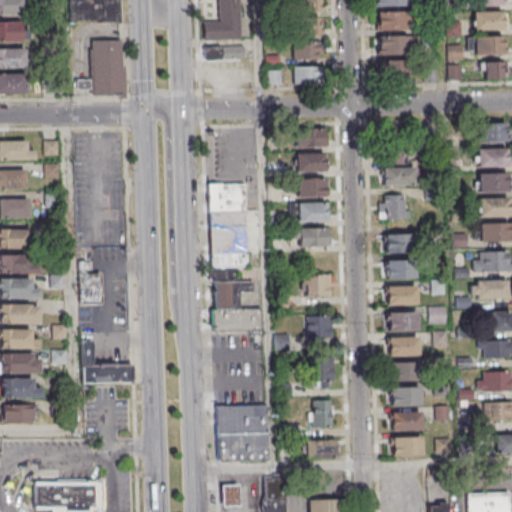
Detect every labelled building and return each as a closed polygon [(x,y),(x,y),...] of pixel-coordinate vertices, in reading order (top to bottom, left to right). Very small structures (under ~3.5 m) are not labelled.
[(23,0),(0,0),(0,14),(23,14),(23,0)] [(117,0),(63,0),(64,23),(118,23),(117,0)] [(239,39),(238,0),(216,0),(217,20),(202,20),(202,40),(239,39)] [(321,12),(320,0),(294,0),(294,12),(321,12)] [(502,10),(471,10),(471,29),(502,29),(502,10)] [(376,11),(376,30),(406,30),(406,11),(376,11)] [(0,21),(0,40),(20,41),(20,21),(0,21)] [(317,31),(316,23),(302,24),(303,32),(317,31)] [(407,54),(407,35),(376,35),(376,54),(407,54)] [(477,55),(505,55),(505,35),(477,35),(477,55)] [(89,40),(90,95),(124,94),(123,39),(89,40)] [(291,59),(319,59),(319,42),(291,42),(291,59)] [(221,59),(242,59),(242,45),(221,45),(221,59)] [(25,48),(0,48),(0,67),(25,67),(25,48)] [(410,79),(410,60),(376,60),(376,79),(410,79)] [(483,62),(483,77),(511,77),(511,62),(483,62)] [(291,84),(319,84),(319,67),(291,67),(291,84)] [(0,93),(24,93),(24,73),(0,73),(0,93)] [(505,123),(479,123),(479,142),(505,142),(505,123)] [(302,130),(302,145),(323,145),(322,130),(302,130)] [(0,158),(33,159),(33,149),(25,149),(25,140),(0,140),(0,158)] [(402,161),(402,140),(382,140),(382,161),(402,161)] [(506,148),(475,148),(475,167),(506,167),(506,148)] [(324,153),(297,153),(297,171),(324,171),(324,153)] [(55,164),(44,164),(44,177),(55,177),(55,164)] [(414,185),(413,167),(380,167),(381,185),(414,185)] [(23,169),(0,169),(0,188),(23,188),(23,169)] [(508,172),(476,172),(476,191),(508,191),(508,172)] [(325,177),(296,177),(296,196),(325,196),(325,177)] [(261,331),(260,309),(240,310),(239,293),(252,293),(251,281),(237,281),(237,268),(247,268),(245,182),(209,183),(211,332),(261,331)] [(58,192),(44,192),(44,207),(58,207),(58,192)] [(403,195),(378,195),(378,218),(403,218),(403,195)] [(478,217),(508,217),(508,197),(478,197),(478,217)] [(27,198),(0,198),(0,217),(27,218),(27,198)] [(325,220),(325,202),(291,202),(292,221),(325,220)] [(508,222),(478,222),(478,242),(508,242),(508,222)] [(326,227),(290,227),(290,246),(326,246),(326,227)] [(29,228),(0,228),(0,248),(29,248),(29,228)] [(410,233),(380,233),(380,253),(410,253),(410,233)] [(511,271),(511,251),(472,251),(472,271),(511,271)] [(0,273),(36,274),(36,255),(0,254),(0,273)] [(404,278),(404,259),(382,259),(382,278),(404,278)] [(99,303),(99,273),(77,273),(77,303),(99,303)] [(329,274),(303,274),(303,296),(329,296),(329,274)] [(50,287),(61,287),(61,276),(50,276),(50,287)] [(0,278),(0,298),(37,299),(37,287),(30,287),(30,279),(0,278)] [(506,279),(474,279),(474,299),(506,299),(506,279)] [(415,303),(415,285),(385,285),(385,303),(415,303)] [(0,323),(37,324),(37,304),(0,303),(0,323)] [(443,323),(443,306),(428,306),(428,323),(443,323)] [(385,330),(415,330),(415,311),(385,311),(385,330)] [(483,311),(483,331),(510,331),(510,311),(483,311)] [(330,337),(330,314),(305,314),(305,337),(330,337)] [(52,337),(63,337),(63,326),(52,326),(52,337)] [(30,337),(30,329),(0,328),(0,347),(37,348),(37,337),(30,337)] [(287,348),(286,334),(274,336),(275,349),(287,348)] [(387,355),(417,355),(417,337),(387,337),(387,355)] [(510,339),(477,339),(477,357),(510,357),(510,339)] [(80,383),(130,383),(130,363),(91,363),(91,340),(79,340),(80,383)] [(0,372),(38,373),(38,353),(0,353),(0,372)] [(332,381),(332,362),(311,362),(311,381),(332,381)] [(418,362),(388,362),(388,380),(418,380),(418,362)] [(510,371),(480,371),(480,390),(510,390),(510,371)] [(0,378),(0,397),(40,398),(40,387),(31,387),(31,378),(0,378)] [(386,404),(419,404),(419,386),(386,386),(386,404)] [(311,427),(330,427),(330,399),(311,399),(311,427)] [(511,401),(482,402),(482,420),(511,419),(511,401)] [(31,405),(0,404),(0,423),(31,423),(31,405)] [(216,461),(266,461),(266,404),(216,404),(216,461)] [(420,411),(387,411),(387,429),(420,429),(420,411)] [(511,433),(493,434),(493,453),(511,452),(511,433)] [(420,436),(388,436),(388,455),(420,455),(420,436)] [(335,457),(335,439),(303,439),(303,457),(335,457)] [(286,511),(286,473),(276,473),(276,475),(267,475),(267,478),(265,478),(266,496),(265,496),(265,511),(286,511)] [(33,479),(32,511),(89,511),(102,511),(102,480),(33,479)] [(241,505),(241,483),(223,483),(224,505),(241,505)] [(507,511),(508,492),(465,492),(465,511),(507,511)] [(306,511),(345,511),(346,499),(307,499),(306,511)] [(446,511),(447,503),(428,503),(427,511),(446,511)]
